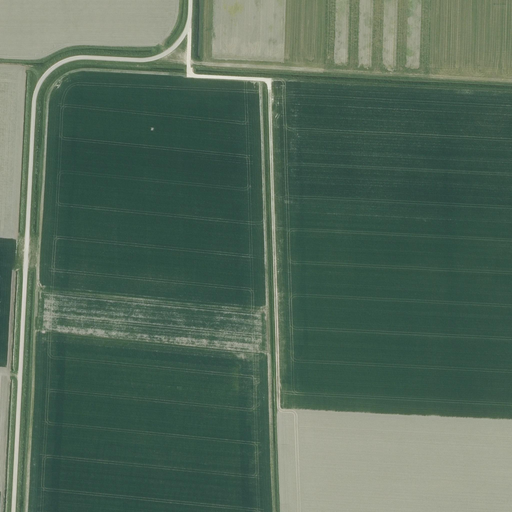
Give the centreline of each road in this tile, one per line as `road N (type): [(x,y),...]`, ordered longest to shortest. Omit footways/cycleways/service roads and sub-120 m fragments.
road 1 (unclassified): [(13,511),(34,95),(46,73),(68,59),(142,60),(166,52),(184,33),(190,0)]
road 2 (track): [(187,26),(194,76),(270,79)]
